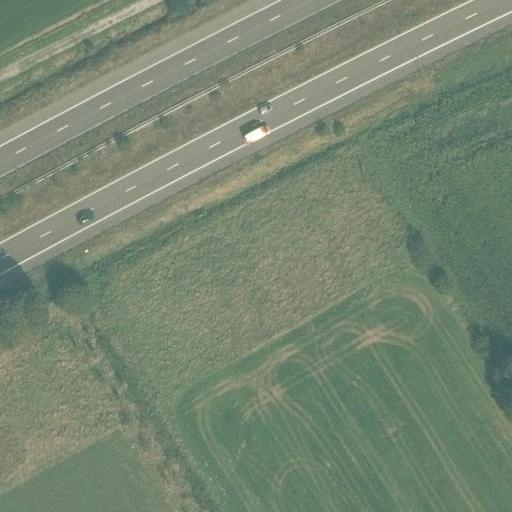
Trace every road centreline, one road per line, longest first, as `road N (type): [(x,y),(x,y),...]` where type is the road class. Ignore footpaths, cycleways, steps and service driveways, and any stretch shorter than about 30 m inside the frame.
road 1 (trunk): [(0,260),(511,1)]
road 2 (trunk): [(316,0),(0,160)]
